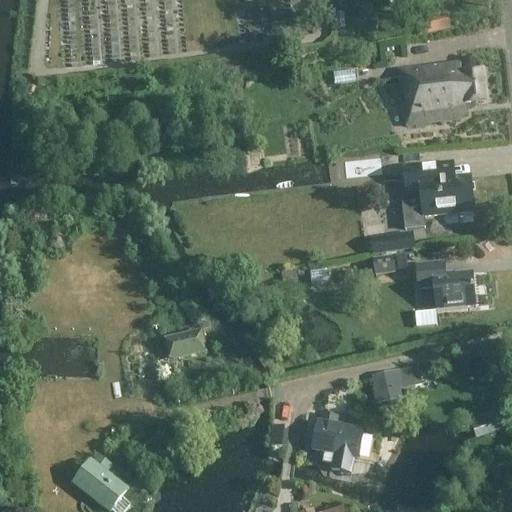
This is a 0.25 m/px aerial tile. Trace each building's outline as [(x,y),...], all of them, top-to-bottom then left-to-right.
[(449,30),(447,19),(445,14),(425,18),(429,34),(449,30)] [(397,72),(404,129),(457,122),(467,115),(466,108),(486,105),(482,72),(459,75),(458,64),(397,72)] [(333,74),(334,87),(358,85),(356,71),(333,74)] [(423,219),(473,213),(469,179),(441,182),(439,167),(403,171),(406,195),(420,193),(423,219)] [(370,241),(372,258),(415,251),(411,235),(370,241)] [(372,260),(375,278),(394,276),(392,258),(372,260)] [(397,273),(406,273),(406,258),(396,259),(397,273)] [(435,313),(475,309),(472,276),(445,278),(443,265),(416,268),(418,292),(433,290),(435,313)] [(280,274),(282,283),(296,280),(295,272),(280,274)] [(205,320),(193,303),(191,300),(178,308),(192,329),(205,320)] [(201,333),(165,341),(168,357),(176,355),(177,361),(205,355),(201,333)] [(247,345),(263,370),(268,367),(271,365),(259,344),(256,340),(247,345)] [(372,380),(376,397),(407,390),(403,372),(372,380)] [(318,426),(313,452),(333,456),(330,472),(351,475),(354,459),(357,460),(361,434),(334,429),(336,421),(322,418),(320,426),(318,426)] [(74,486),(107,511),(127,511),(131,507),(120,499),(125,492),(103,475),(109,468),(98,460),(92,467),(90,465),(74,486)]
